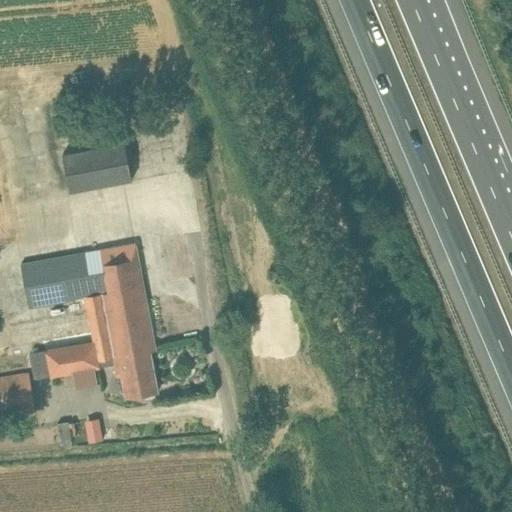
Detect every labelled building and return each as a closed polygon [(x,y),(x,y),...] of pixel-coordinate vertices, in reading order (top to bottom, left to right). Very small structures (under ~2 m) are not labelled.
[(64,152),(71,190),(132,178),(125,141),(64,152)] [(29,354),(34,380),(113,365),(115,378),(121,377),(124,397),(158,391),(151,350),(156,349),(136,243),(21,265),(29,309),(85,298),(93,342),(29,354)] [(0,380),(0,421),(38,415),(31,375),(0,380)] [(102,415),(87,416),(88,440),(103,439),(102,415)] [(69,420),(60,421),(63,443),(73,441),(69,420)]
